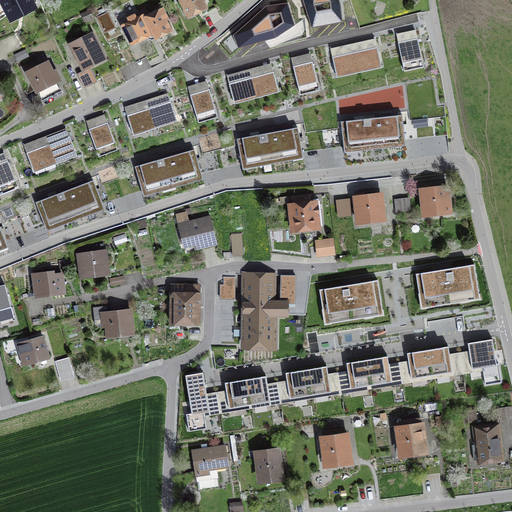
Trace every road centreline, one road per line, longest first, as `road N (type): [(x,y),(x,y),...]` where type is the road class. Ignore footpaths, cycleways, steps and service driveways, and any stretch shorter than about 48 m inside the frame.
road 1 (residential): [(0,264),(223,185),(466,164)]
road 2 (residential): [(216,375),(505,328)]
road 3 (residential): [(209,273),(486,249)]
road 4 (residential): [(185,54),(196,69),(211,69),(402,21)]
road 5 (residential): [(185,54),(0,146)]
road 6 (residential): [(0,413),(174,362)]
road 7 (unclassified): [(433,0),(466,164)]
road 8 (residential): [(174,362),(165,511)]
road 9 (residential): [(383,511),(511,496)]
